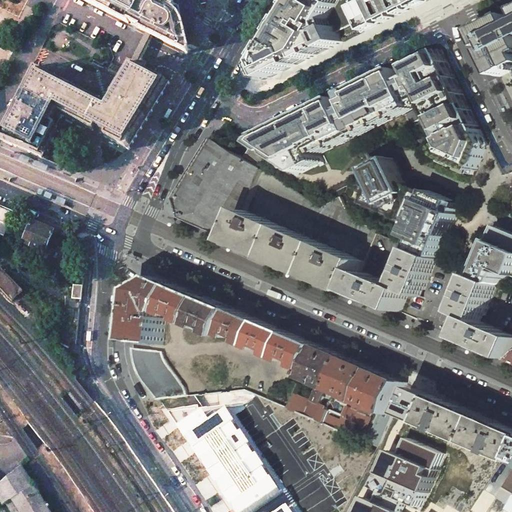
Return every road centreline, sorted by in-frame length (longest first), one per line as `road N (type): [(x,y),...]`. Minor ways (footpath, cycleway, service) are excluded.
road 1 (primary): [(144,248),(511,406)]
road 2 (secondary): [(110,235),(101,361),(193,511)]
road 3 (residential): [(205,90),(254,118),(453,25)]
road 4 (primary): [(205,90),(181,115),(110,235)]
road 5 (primary): [(205,90),(148,220),(144,248)]
road 6 (residential): [(453,25),(511,142)]
road 7 (primary): [(0,187),(110,235)]
